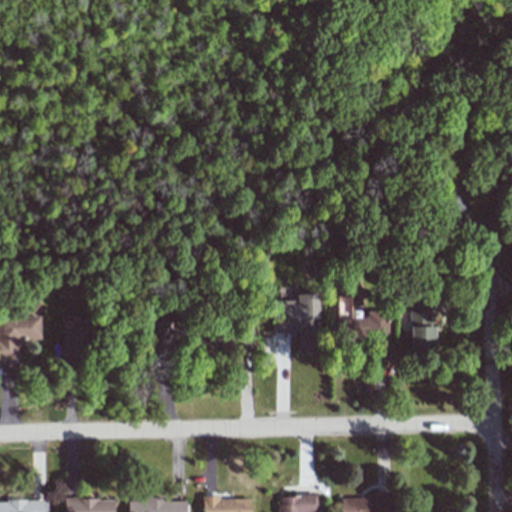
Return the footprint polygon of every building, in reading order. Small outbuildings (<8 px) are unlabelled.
[(465,210),(464,187),(443,188),(444,211),(465,210)] [(297,332),(298,355),(317,355),(315,293),(295,294),(295,300),(272,301),(273,333),(297,332)] [(409,352),(432,351),(431,298),(408,299),(409,352)] [(0,358),(16,358),(16,339),(39,339),(39,316),(0,316),(0,358)] [(335,339),(371,340),(370,348),(387,349),(388,317),(336,316),(335,339)] [(76,328),(61,329),(61,356),(88,355),(87,321),(76,322),(76,328)] [(149,323),(150,355),(174,354),(173,322),(149,323)] [(339,498),(339,511),(391,511),(391,492),(374,492),(374,498),(339,498)] [(277,511),(316,511),(316,495),(277,496),(277,511)] [(201,511),(249,511),(250,497),(201,498),(201,511)] [(112,511),(113,498),(63,499),(62,511),(112,511)] [(185,511),(185,501),(161,501),(161,498),(127,499),(127,511),(185,511)] [(0,500),(0,511),(46,511),(46,501),(0,500)]
